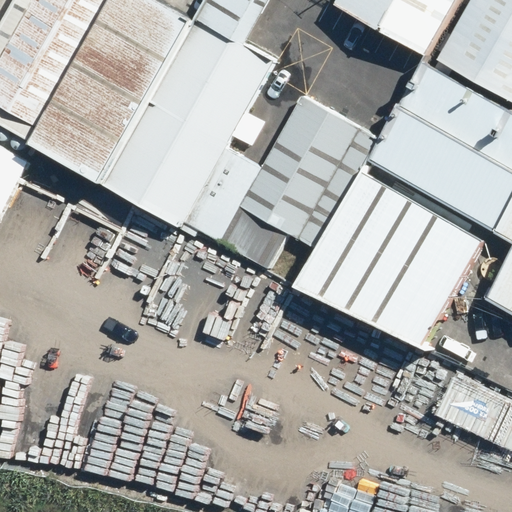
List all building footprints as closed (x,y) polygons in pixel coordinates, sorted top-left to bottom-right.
[(19,0),(0,34),(0,122),(42,146),(125,0),(19,0)] [(125,0),(42,146),(109,185),(203,21),(164,0),(125,0)] [(187,228),(190,224),(232,148),(281,63),(251,47),(277,0),(214,0),(203,21),(109,185),(187,228)] [(461,0),(335,0),(334,3),(429,57),(461,0)] [(511,0),(471,0),(439,58),(511,99),(511,0)] [(511,112),(428,65),(386,139),(373,162),(493,230),(511,240),(511,249),(487,294),(511,308),(511,112)] [(322,250),(373,162),(386,139),(307,95),(266,167),(244,206),(294,235),(322,250)] [(294,235),(244,206),(266,167),(232,148),(190,224),(276,270),(294,235)] [(493,230),(373,162),(322,250),(301,288),(426,344),(493,230)]
